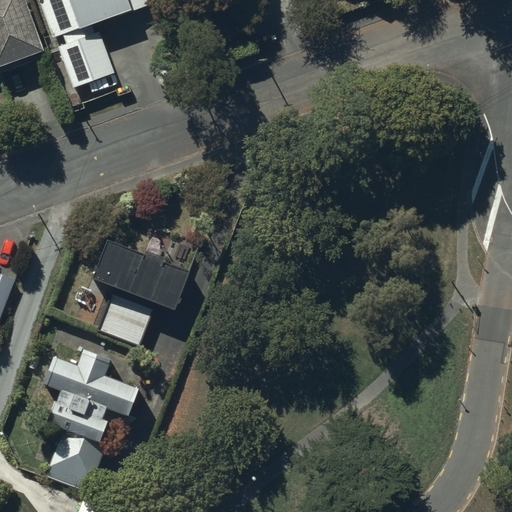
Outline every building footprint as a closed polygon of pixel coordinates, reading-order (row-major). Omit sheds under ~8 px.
[(0,0),(0,64),(44,48),(25,0),(0,0)] [(41,0),(53,32),(63,28),(68,40),(59,44),(74,85),(115,70),(100,30),(93,32),(89,19),(141,0),(41,0)] [(191,264),(108,232),(92,270),(176,303),(191,264)] [(0,311),(13,277),(0,271),(0,311)] [(153,306),(112,291),(98,326),(139,342),(153,306)] [(107,356),(85,347),(78,364),(54,355),(45,379),(62,386),(50,416),(68,423),(48,474),(88,489),(108,439),(99,436),(107,416),(99,413),(104,401),(126,410),(135,386),(101,373),(107,356)] [(123,511),(125,508),(84,494),(78,511),(123,511)]
